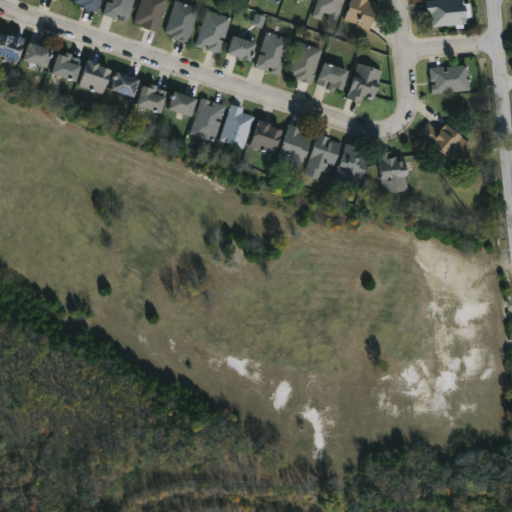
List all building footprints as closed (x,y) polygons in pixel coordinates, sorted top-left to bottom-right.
[(102,0),(100,12),(76,6),(77,0),(102,0)] [(134,0),(127,23),(104,15),(109,0),(134,0)] [(168,0),(159,32),(135,25),(142,0),(168,0)] [(314,17),(319,0),(345,0),(338,24),(314,17)] [(345,20),(353,0),(367,0),(381,6),(369,31),(345,20)] [(431,27),(430,2),(457,0),(471,0),(472,24),(431,27)] [(190,42),(166,35),(175,1),(199,8),(190,42)] [(220,54),(196,46),(208,11),(232,19),(220,54)] [(291,39),(282,75),(257,69),(266,33),(291,39)] [(0,63),(0,36),(23,36),(23,63),(0,63)] [(228,54),(234,36),(257,44),(251,61),(228,54)] [(48,68),(26,60),(32,42),(54,50),(48,68)] [(323,50),(312,85),(289,78),(299,43),(323,50)] [(77,82),(54,75),(61,52),(84,60),(77,82)] [(80,85),(91,61),(114,71),(103,95),(80,85)] [(350,70),(344,92),(318,85),(324,63),(350,70)] [(384,71),(376,100),(366,97),(365,102),(349,98),(359,64),(384,71)] [(432,67),(470,67),(470,92),(432,93),(432,67)] [(136,97),(113,91),(118,73),(141,79),(136,97)] [(169,91),(163,113),(139,106),(145,84),(169,91)] [(170,110),(176,92),(199,99),(193,117),(170,110)] [(226,106),(216,142),(192,135),(202,99),(226,106)] [(221,142),(231,106),(256,113),(246,149),(221,142)] [(251,148),(260,121),(285,130),(276,156),(251,148)] [(474,147),(455,166),(422,132),(432,122),(441,131),(450,122),(474,147)] [(279,163),(291,126),(315,134),(303,171),(279,163)] [(334,175),(325,172),(322,180),(306,175),(320,135),(345,143),(334,175)] [(371,149),(364,187),(339,182),(346,144),(371,149)] [(384,193),(382,154),(408,152),(410,192),(384,193)]
